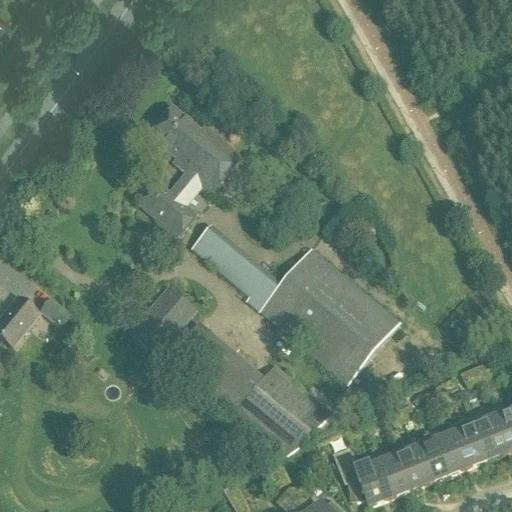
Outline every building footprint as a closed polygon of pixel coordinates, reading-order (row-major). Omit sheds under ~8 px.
[(178,241),(197,219),(181,206),(197,187),(212,199),(243,163),(204,131),(200,135),(174,113),(150,141),(177,163),(174,168),(186,178),(170,197),(158,187),(139,209),(178,241)] [(248,301),(246,305),(347,390),(400,325),(312,252),(282,287),(212,230),(191,254),(248,301)] [(129,338),(159,363),(198,317),(169,292),(129,338)] [(61,331),(71,318),(49,302),(39,315),(61,331)] [(41,329),(12,308),(0,324),(0,352),(1,353),(0,354),(0,361),(11,370),(41,329)] [(199,328),(177,354),(242,409),(235,418),(292,467),(334,417),(275,369),(264,382),(199,328)] [(489,367),(473,374),(478,386),(479,386),(480,389),(495,382),(489,367)] [(473,374),(460,379),(467,391),(478,386),(473,374)] [(456,389),(453,384),(436,393),(438,398),(456,389)] [(435,396),(421,401),(428,411),(440,407),(435,396)] [(410,410),(399,414),(404,427),(416,423),(410,410)] [(500,412),(490,416),(507,458),(511,455),(511,415),(504,419),(500,412)] [(399,414),(387,419),(393,432),(404,427),(399,414)] [(490,416),(470,423),(486,466),(507,458),(490,416)] [(373,422),(360,429),(365,440),(377,433),(373,422)] [(470,423),(449,431),(466,474),(486,466),(470,423)] [(365,440),(360,429),(344,437),(352,447),(365,440)] [(432,447),(446,482),(466,474),(449,431),(449,432),(452,439),(432,447)] [(414,455),(427,489),(446,482),(432,447),(414,455)] [(395,462),(409,496),(427,489),(414,455),(395,462)] [(352,507),(365,505),(367,511),(369,511),(390,504),(377,469),(374,461),(354,469),(348,456),(334,461),(345,490),(349,489),(352,507)] [(395,462),(377,469),(390,504),(409,496),(395,462)] [(276,469),(262,477),(272,495),(285,487),(276,469)] [(244,502),(250,499),(245,491),(244,488),(238,490),(244,502)] [(238,489),(223,497),(232,511),(249,511),(244,502),(238,490),(238,489)] [(289,492),(288,493),(298,511),(335,511),(332,509),(326,511),(323,511),(321,509),(317,511),(312,511),(310,508),(307,490),(289,492)] [(298,511),(288,493),(276,507),(281,511),(298,511)]
